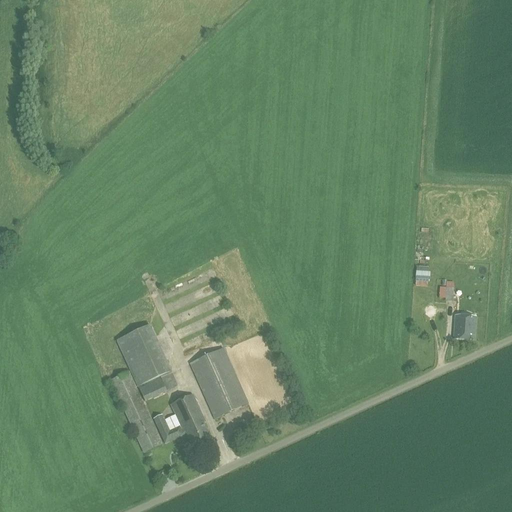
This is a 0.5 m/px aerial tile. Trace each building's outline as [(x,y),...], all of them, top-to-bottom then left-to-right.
[(446,288),(445,301),(453,302),(453,289),(446,288)] [(455,316),(453,341),(475,342),(476,318),(455,316)] [(172,372),(151,326),(116,341),(130,372),(137,388),(138,387),(172,372)] [(190,365),(214,421),(249,405),(224,349),(190,365)] [(130,372),(109,382),(133,432),(143,455),(163,445),(157,432),(145,406),(137,388),(130,372)] [(172,372),(138,387),(145,402),(146,402),(176,388),(178,386),(172,372)] [(153,420),(165,445),(187,434),(193,449),(212,440),(205,424),(206,423),(193,395),(171,406),(181,426),(170,431),(163,415),(153,420)]
